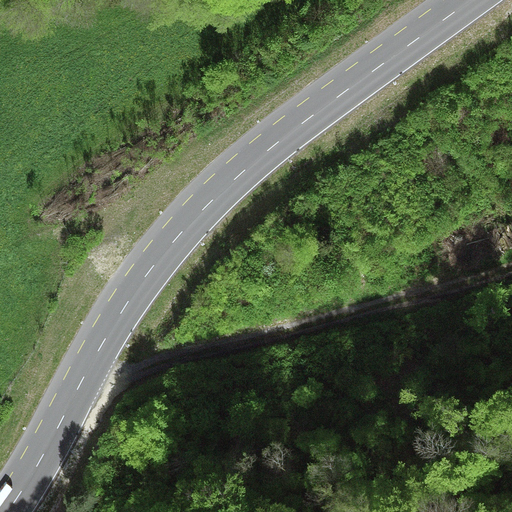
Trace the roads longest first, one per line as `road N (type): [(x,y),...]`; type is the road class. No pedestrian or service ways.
road 1 (primary): [(454,0),(239,160),(141,262),(4,511)]
road 2 (track): [(511,272),(314,329),(178,353),(78,388)]
